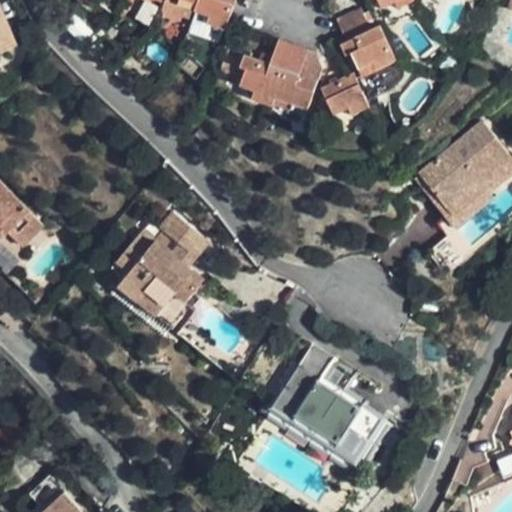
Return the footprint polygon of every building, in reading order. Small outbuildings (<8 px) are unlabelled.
[(231,23),(235,9),(238,0),(172,0),(176,2),(174,8),(211,22),(213,16),(231,23)] [(384,10),(378,0),(366,0),(343,12),(350,27),(384,10)] [(0,45),(3,52),(19,46),(1,2),(0,2),(0,45)] [(399,59),(384,25),(343,43),(349,55),(357,51),(367,73),(399,59)] [(324,76),(302,69),(310,47),(284,38),(276,59),(249,49),(245,61),(250,62),(244,79),(257,84),(253,94),(293,108),(296,101),(313,107),(324,76)] [(375,105),(358,70),(325,85),(338,112),(352,106),(356,114),(375,105)] [(511,155),(482,120),(420,173),(453,212),(470,198),(511,161),(511,155)] [(457,227),(448,216),(440,224),(449,236),(430,252),(449,275),(478,250),(511,221),(511,161),(470,198),(479,209),(457,227)] [(420,173),(415,177),(448,216),(453,212),(420,173)] [(48,226),(0,176),(0,230),(1,230),(8,238),(14,231),(27,246),(48,226)] [(453,212),(448,216),(457,227),(479,209),(470,198),(453,212)] [(217,238),(184,207),(171,222),(203,253),(217,238)] [(211,275),(154,223),(121,259),(135,272),(130,277),(180,325),(197,305),(190,299),(211,275)] [(263,405),(326,447),(339,426),(362,440),(376,416),(354,402),(351,406),(317,383),(330,361),(304,344),(263,405)] [(339,426),(326,447),(347,461),(362,440),(339,426)] [(508,489),(511,487),(511,457),(496,465),(508,489)] [(89,511),(54,472),(33,491),(42,501),(33,508),(36,511),(89,511)]
